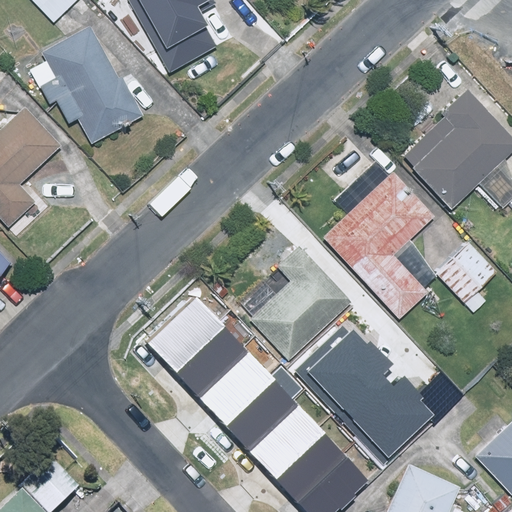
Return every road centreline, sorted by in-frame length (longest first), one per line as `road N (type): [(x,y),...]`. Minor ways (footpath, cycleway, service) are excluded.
road 1 (residential): [(407,0),(40,345)]
road 2 (residential): [(40,345),(205,511)]
